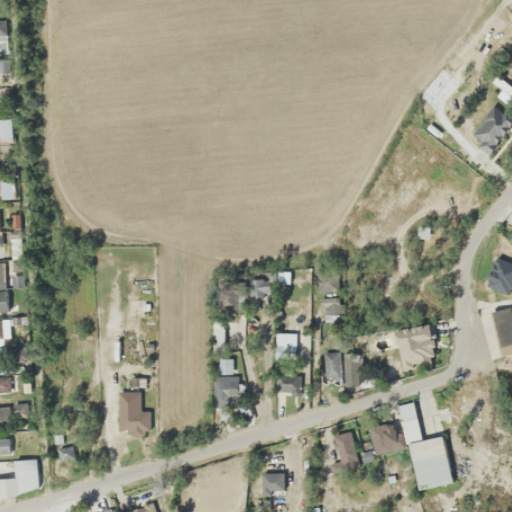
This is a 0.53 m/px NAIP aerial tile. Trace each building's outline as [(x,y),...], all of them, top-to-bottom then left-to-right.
[(474,135),(489,146),(507,122),(493,110),(474,135)] [(1,198),(11,198),(11,182),(1,182),(1,198)] [(496,275),(488,277),(492,295),(500,293),(496,275)] [(267,300),(267,280),(250,280),(250,300),(267,300)] [(0,311),(8,311),(7,288),(0,288),(0,311)] [(341,321),(341,301),(325,301),(325,321),(341,321)] [(214,321),(214,351),(224,351),(224,321),(214,321)] [(396,330),(403,369),(438,363),(432,324),(396,330)] [(300,374),(288,374),(288,366),(294,366),(294,345),(277,345),(277,393),(300,393),(300,374)] [(25,348),(11,348),(11,365),(26,364),(25,348)] [(342,379),(342,351),(324,351),(324,379),(342,379)] [(234,374),(234,359),(219,359),(219,374),(234,374)] [(0,392),(10,392),(9,377),(0,377),(0,392)] [(119,429),(149,429),(149,391),(119,391),(119,429)] [(419,428),(412,402),(396,406),(404,432),(419,428)] [(0,407),(0,428),(9,428),(9,407),(0,407)] [(438,483),(436,473),(448,470),(442,436),(408,443),(417,487),(438,483)] [(10,437),(0,437),(0,454),(10,454),(10,437)] [(57,446),(57,459),(74,459),(74,446),(57,446)] [(283,473),(262,473),(262,494),(283,494),(283,473)]
